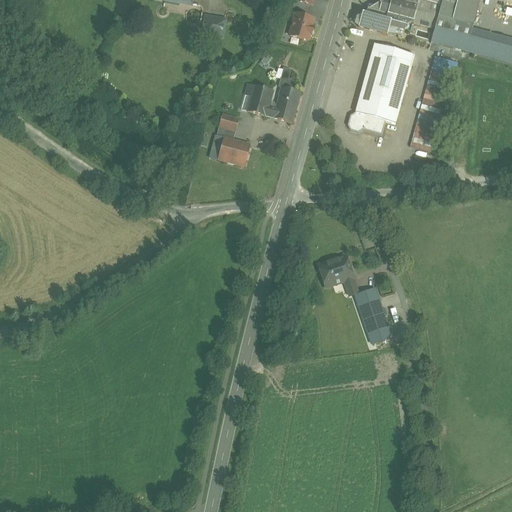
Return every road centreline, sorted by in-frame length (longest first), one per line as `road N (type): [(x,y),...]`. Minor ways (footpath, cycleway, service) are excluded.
road 1 (secondary): [(286,202),(210,511)]
road 2 (residential): [(286,202),(208,215),(145,204),(0,112)]
road 3 (unclassified): [(511,179),(286,202)]
road 4 (secondary): [(343,0),(286,202)]
